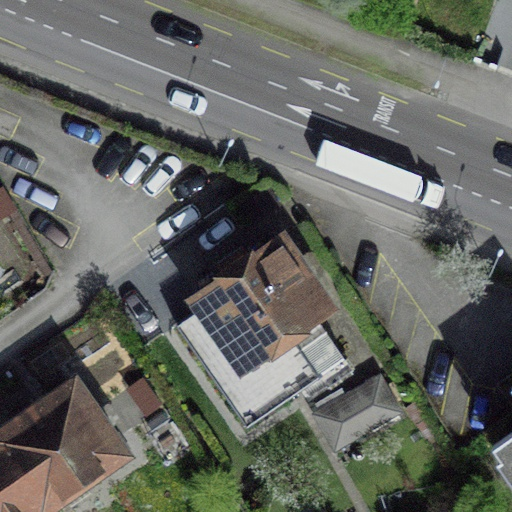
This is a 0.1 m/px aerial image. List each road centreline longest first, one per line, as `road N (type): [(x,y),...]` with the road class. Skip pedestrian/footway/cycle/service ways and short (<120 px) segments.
road 1 (primary): [(32,0),(511,192)]
road 2 (residential): [(0,353),(98,287),(115,211)]
